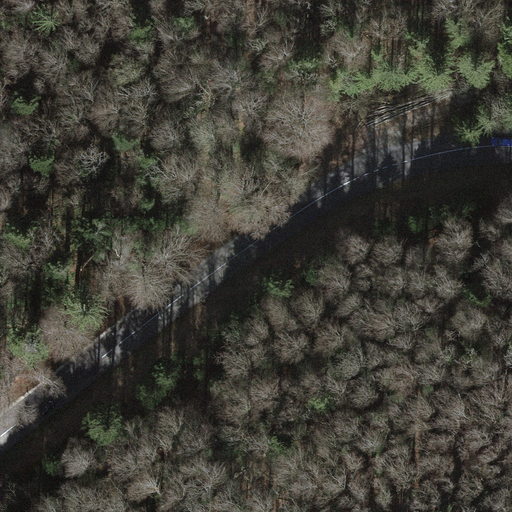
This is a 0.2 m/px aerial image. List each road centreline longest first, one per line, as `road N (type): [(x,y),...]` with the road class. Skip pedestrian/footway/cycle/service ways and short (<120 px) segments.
road 1 (secondary): [(0,435),(325,194),(412,159),(511,146)]
road 2 (track): [(511,84),(421,103),(372,128),(356,177)]
